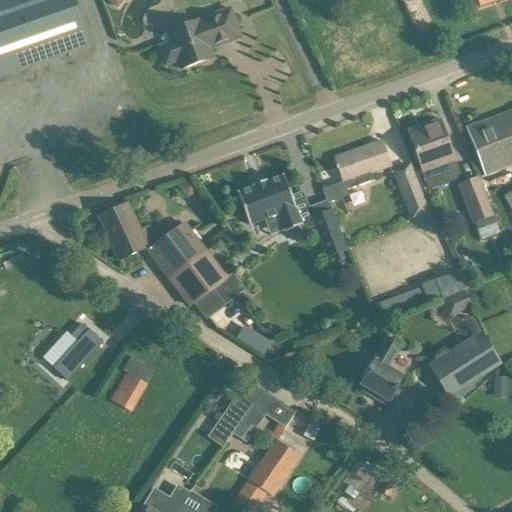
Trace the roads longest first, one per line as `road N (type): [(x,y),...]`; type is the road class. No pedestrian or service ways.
road 1 (residential): [(461,511),(390,444),(32,228)]
road 2 (residential): [(32,228),(511,53)]
